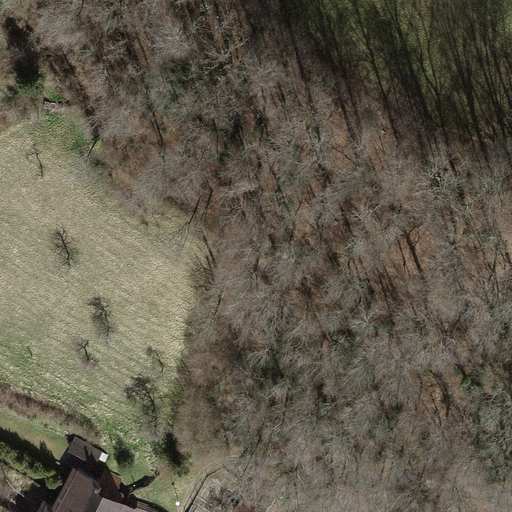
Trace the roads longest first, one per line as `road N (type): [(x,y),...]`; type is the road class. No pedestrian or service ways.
road 1 (track): [(465,0),(424,304),(477,364),(511,381)]
road 2 (track): [(343,477),(444,483),(511,498)]
